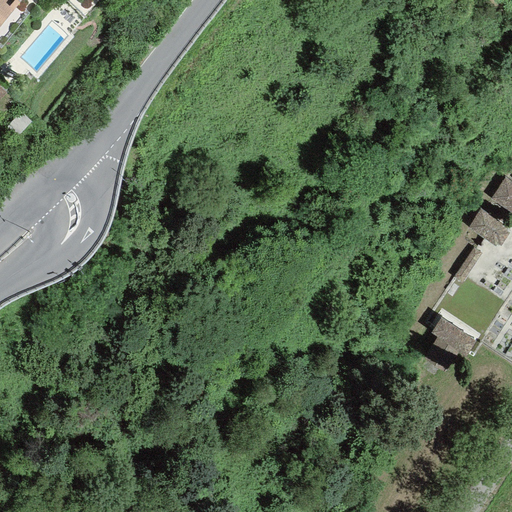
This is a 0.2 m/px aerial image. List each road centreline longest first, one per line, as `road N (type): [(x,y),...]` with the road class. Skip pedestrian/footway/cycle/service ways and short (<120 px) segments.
road 1 (residential): [(52,178),(202,0)]
road 2 (tertiary): [(0,280),(57,245),(70,205),(52,178)]
